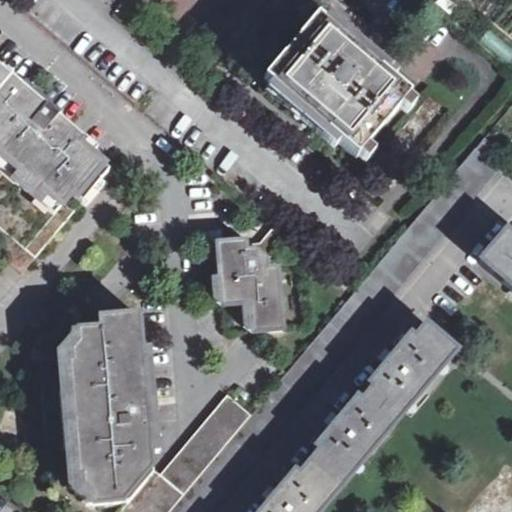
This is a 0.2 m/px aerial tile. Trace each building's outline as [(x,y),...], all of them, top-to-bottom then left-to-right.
[(188,0),(143,0),(169,23),(188,0)] [(276,0),(236,0),(196,46),(219,67),(276,0)] [(403,100),(311,22),(259,84),(350,160),(403,100)] [(0,262),(19,279),(105,176),(75,151),(50,130),(55,123),(56,122),(44,111),(42,113),(37,109),(26,110),(11,97),(0,87),(0,262)] [(16,91),(11,97),(26,110),(37,109),(16,91)] [(80,145),(55,123),(50,130),(75,151),(80,145)] [(210,511),(492,173),(470,154),(248,420),(171,511),(210,511)] [(241,246),(216,248),(220,311),(247,309),(249,339),(280,335),(274,273),(264,274),(265,265),(285,243),(271,230),(252,255),(243,255),(241,246)] [(511,240),(504,234),(480,266),(511,293),(511,240)] [(105,323),(104,316),(87,301),(36,361),(49,500),(63,511),(171,511),(248,420),(227,402),(160,482),(149,473),(149,467),(140,460),(147,451),(146,430),(142,430),(138,384),(142,384),(136,320),(105,323)] [(322,511),(454,354),(424,328),(399,358),(395,355),(388,361),(384,359),(376,369),(379,372),(373,379),(376,385),(345,422),(340,418),(334,425),(332,422),(322,433),(324,437),(319,445),(323,448),(290,486),(286,483),(280,491),(277,487),(267,498),(270,501),(263,510),(264,511),(322,511)]
